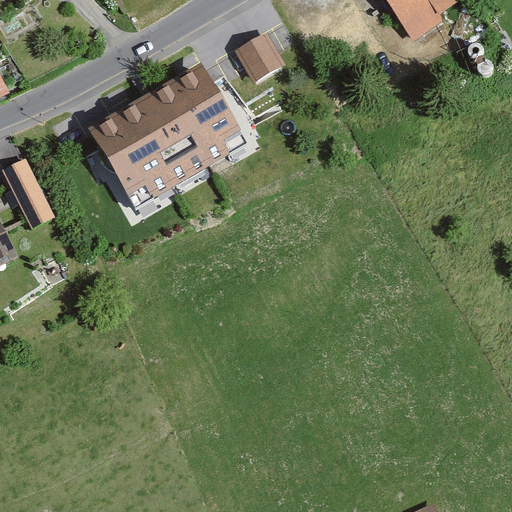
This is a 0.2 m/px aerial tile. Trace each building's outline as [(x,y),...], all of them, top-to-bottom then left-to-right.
[(384,0),(413,39),(466,0),(465,0),(384,0)] [(266,32),(232,49),(250,83),(283,66),(266,32)] [(205,70),(90,134),(134,213),(249,149),(205,70)] [(0,101),(10,96),(0,78),(0,101)] [(59,222),(27,164),(1,178),(32,236),(59,222)] [(0,271),(21,262),(0,217),(0,271)]
